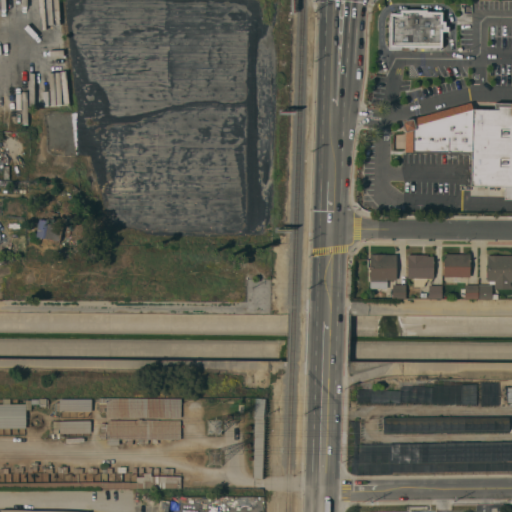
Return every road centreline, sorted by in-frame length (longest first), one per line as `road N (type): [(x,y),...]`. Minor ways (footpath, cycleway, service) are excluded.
road 1 (residential): [(321,487),(511,485)]
road 2 (residential): [(511,229),(329,228)]
road 3 (secondary): [(325,361),(321,487)]
